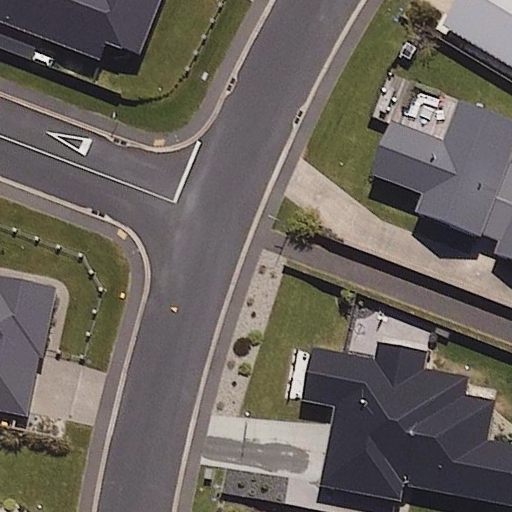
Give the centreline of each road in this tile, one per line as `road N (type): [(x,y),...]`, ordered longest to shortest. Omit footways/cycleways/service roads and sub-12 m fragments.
road 1 (residential): [(208,215),(169,337),(132,511)]
road 2 (residential): [(315,0),(208,215)]
road 3 (residential): [(208,215),(0,134)]
